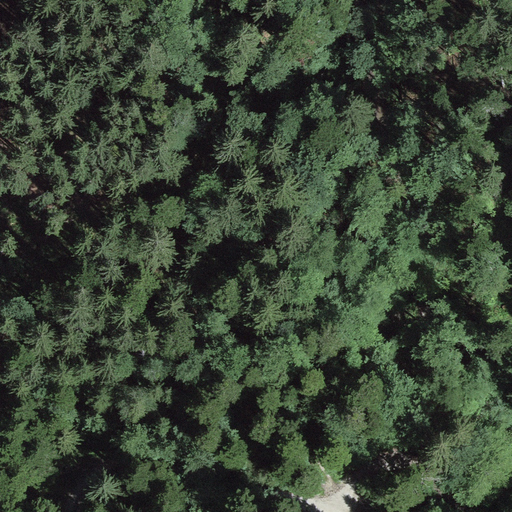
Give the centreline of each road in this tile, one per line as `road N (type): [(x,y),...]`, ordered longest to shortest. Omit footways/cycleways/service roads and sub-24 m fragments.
road 1 (track): [(331,511),(143,465),(95,473),(72,511)]
road 2 (track): [(316,505),(377,457),(405,459),(468,511)]
